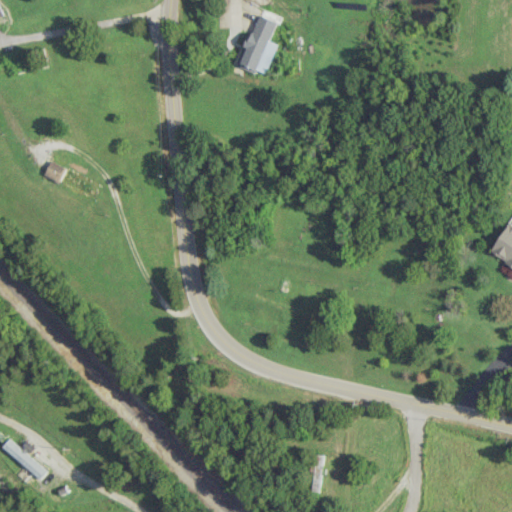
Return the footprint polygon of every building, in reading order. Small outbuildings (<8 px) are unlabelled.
[(266,73),(277,44),(270,41),(280,16),(259,8),(236,66),(254,73),(256,69),(266,73)] [(67,168),(52,160),(44,174),(59,182),(67,168)] [(511,226),(508,224),(490,252),(511,265),(511,226)] [(46,472),(3,433),(0,436),(0,444),(39,479),(46,472)] [(321,492),(322,455),(311,455),(310,491),(321,492)]
